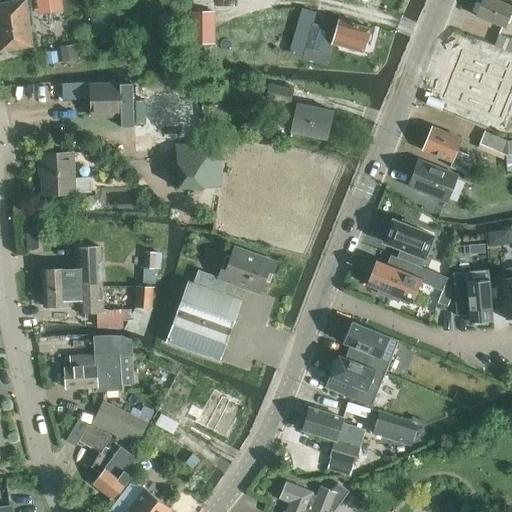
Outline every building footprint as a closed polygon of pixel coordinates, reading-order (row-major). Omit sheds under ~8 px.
[(18,0),(0,3),(0,52),(33,47),(26,0),(18,0)] [(511,6),(496,0),(483,0),(477,17),(505,28),(511,13),(511,12),(511,6)] [(216,12),(194,12),(194,43),(216,43),(216,12)] [(313,22),(303,58),(326,65),(332,44),(363,52),(365,45),(368,46),(372,30),(369,29),(370,28),(338,19),(336,28),(313,22)] [(511,38),(500,33),(495,44),(511,50),(511,38)] [(60,46),(62,63),(78,60),(76,43),(60,46)] [(492,48),(487,59),(506,66),(511,55),(492,48)] [(57,53),(45,55),(46,65),(58,63),(57,53)] [(454,74),(482,86),(484,79),(498,84),(502,74),(489,68),(490,65),(462,53),(454,74)] [(482,86),(454,74),(445,96),(462,102),(459,108),(486,119),(494,98),(479,92),(482,86)] [(133,96),(132,84),(121,84),(91,85),(92,117),(121,116),(121,127),(134,127),(135,145),(205,141),(202,93),(133,96)] [(267,99),(283,102),(281,114),(295,117),(292,131),(327,139),(333,111),(290,103),(293,90),(270,85),(267,99)] [(488,121),(507,128),(511,117),(493,110),(488,121)] [(259,117),(256,131),(271,134),(274,120),(259,117)] [(453,161),(450,166),(468,174),(474,158),(457,151),(462,140),(432,127),(423,150),(453,161)] [(511,140),(507,141),(484,131),(479,144),(506,155),(507,171),(511,170),(511,140)] [(176,144),(177,188),(221,187),(220,143),(176,144)] [(73,177),(72,151),(41,153),(43,193),(88,191),(88,176),(73,177)] [(445,204),(457,176),(419,161),(407,189),(445,204)] [(387,233),(384,242),(402,249),(417,255),(425,258),(428,250),(434,235),(415,228),(416,224),(402,219),(401,222),(393,219),(391,223),(388,221),(384,232),(387,233)] [(38,227),(26,228),(27,249),(39,248),(38,227)] [(497,232),(487,233),(489,248),(499,247),(497,232)] [(484,244),(476,245),(477,254),(485,253),(484,244)] [(43,270),(44,288),(83,287),(102,286),(100,246),(76,247),(77,268),(43,270)] [(238,285),(237,286),(260,294),(265,280),(270,282),(277,262),(235,247),(231,256),(227,254),(218,277),(218,278),(238,285)] [(402,249),(398,257),(403,259),(422,267),(425,258),(417,255),(402,249)] [(142,284),(155,285),(155,269),(161,269),(161,253),(144,252),(142,284)] [(376,259),(366,284),(378,289),(377,293),(388,297),(403,259),(398,257),(391,254),(387,264),(376,259)] [(403,259),(388,297),(399,302),(401,298),(413,303),(421,282),(443,290),(445,286),(448,277),(422,267),(403,259)] [(511,267),(501,268),(505,319),(511,318),(511,267)] [(493,320),(489,269),(453,272),(457,317),(469,316),(470,322),(493,320)] [(166,342),(220,362),(242,301),(233,298),(237,286),(238,285),(218,278),(218,277),(199,270),(194,284),(188,282),(166,342)] [(83,287),(44,288),(44,306),(80,304),(81,312),(103,311),(102,286),(83,287)] [(135,307),(123,329),(143,336),(153,309),(153,308),(154,288),(136,286),(135,307)] [(450,288),(445,286),(443,290),(441,295),(451,300),(450,288)] [(350,346),(345,357),(385,373),(399,340),(352,321),(343,343),(350,346)] [(68,368),(66,368),(67,389),(102,387),(102,391),(121,390),(119,358),(133,357),(132,340),(122,336),(108,336),(109,354),(68,357),(68,368)] [(345,357),(338,354),(325,388),(372,407),(385,373),(345,357)] [(169,361),(165,368),(176,373),(180,366),(169,361)] [(180,415),(196,387),(179,378),(163,406),(180,415)] [(185,417),(225,438),(243,406),(224,397),(213,391),(203,411),(192,405),(185,417)] [(103,403),(97,418),(127,433),(125,438),(139,445),(142,440),(145,433),(149,425),(103,403)] [(303,430),(335,440),(330,457),(355,464),(366,429),(342,422),(343,418),(310,408),(303,430)] [(373,431),(413,443),(418,427),(378,415),(373,431)] [(425,421),(414,417),(413,422),(424,425),(425,421)] [(79,420),(66,441),(75,446),(79,441),(94,450),(86,464),(97,470),(105,455),(102,453),(110,438),(79,420)] [(443,443),(435,445),(437,452),(445,450),(443,443)] [(102,471),(92,483),(114,501),(125,486),(131,477),(134,458),(119,447),(102,471)] [(169,511),(172,509),(150,492),(134,480),(110,511),(169,511)] [(333,511),(349,491),(337,483),(334,489),(321,484),(317,495),(312,494),(313,492),(285,482),(279,498),(290,502),(285,511),(333,511)]
